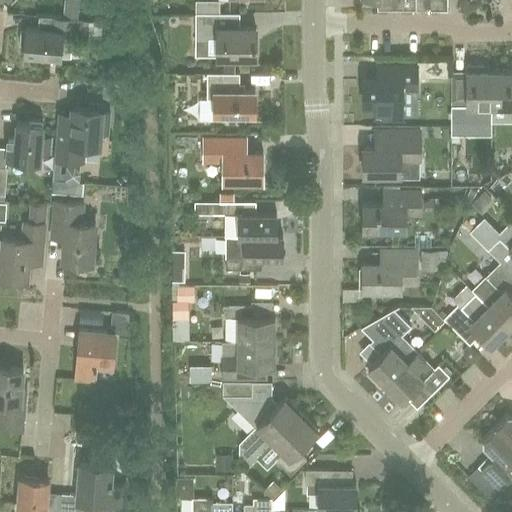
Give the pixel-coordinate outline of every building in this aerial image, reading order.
[(63,0),(62,18),(76,19),(77,0),(63,0)] [(194,0),(195,12),(219,12),(218,0),(194,0)] [(388,0),(376,0),(377,10),(389,10),(388,0)] [(388,0),(389,10),(414,10),(414,0),(388,0)] [(414,0),(414,10),(447,11),(446,0),(414,0)] [(235,73),(235,54),(255,54),(255,41),(255,28),(238,27),(219,27),(219,12),(195,12),(195,54),(223,54),(223,73),(235,73)] [(228,12),(219,12),(219,27),(238,27),(238,12),(228,12)] [(104,21),(76,19),(62,18),(39,16),(38,28),(26,27),(26,28),(20,28),(19,44),(25,45),(24,54),(62,57),(69,58),(72,32),(103,34),(104,21)] [(450,133),(490,133),(490,121),(490,71),(483,71),(483,64),(466,64),(466,69),(466,92),(450,92),(450,124),(450,133)] [(392,66),(392,78),(374,78),(362,78),(362,105),(374,105),(374,119),(386,119),(401,119),(401,90),(416,90),(416,66),(392,66)] [(392,78),(392,66),(374,66),(374,78),(392,78)] [(450,69),(450,92),(466,92),(466,69),(450,69)] [(511,70),(490,71),(490,121),(511,121),(511,70)] [(239,73),(235,73),(223,73),(206,73),(206,97),(206,99),(213,99),(213,114),(225,114),(225,120),(238,120),(238,114),(248,114),(254,114),(254,90),(239,90),(239,73)] [(206,99),(206,97),(199,97),(199,119),(213,119),(213,114),(213,99),(206,99)] [(73,107),(73,113),(58,112),(56,135),(54,158),(62,159),(85,161),(87,144),(100,145),(101,132),(108,133),(110,112),(102,112),(103,104),(89,103),(89,108),(73,107)] [(40,162),(41,153),(51,153),(52,134),(43,134),(43,125),(17,123),(16,133),(9,132),(8,145),(7,159),(40,162)] [(418,159),(418,129),(373,129),(373,147),(362,147),(361,173),(376,173),(376,178),(402,178),(402,159),(418,159)] [(222,161),(222,181),(262,181),(262,151),(247,151),(229,151),(229,138),(203,138),(203,161),(222,161)] [(247,138),(229,138),(229,151),(247,151),(247,138)] [(62,159),(54,158),(53,180),(80,183),(81,173),(75,166),(65,166),(65,172),(61,172),(62,159)] [(402,159),(402,178),(418,178),(418,159),(402,159)] [(52,192),(82,195),(83,183),(80,183),(53,180),(52,192)] [(384,189),(384,203),(361,203),(361,229),(379,229),(404,229),(404,215),(419,215),(419,189),(402,189),(384,189)] [(484,189),(471,201),(481,211),(494,199),(484,189)] [(222,192),(219,192),(219,200),(234,200),(234,192),(222,192)] [(276,209),(255,210),(255,200),(234,200),(219,200),(195,200),(195,213),(225,212),(225,235),(276,235),(276,213),(276,209)] [(54,205),(52,238),(64,239),(63,260),(92,263),(95,223),(82,222),(83,204),(55,201),(54,205)] [(28,221),(46,222),(47,205),(29,203),(28,221)] [(511,218),(499,232),(483,216),(467,231),(498,262),(505,269),(511,262),(511,218)] [(0,277),(27,280),(29,263),(43,264),(46,222),(28,221),(24,221),(22,240),(2,238),(0,261),(0,277)] [(214,235),(200,235),(200,247),(214,247),(214,235)] [(282,235),(276,235),(225,235),(225,268),(239,268),(239,258),(262,258),(282,258),(282,235)] [(184,249),(170,249),(171,285),(179,285),(179,280),(184,280),(184,249)] [(421,249),(420,269),(438,269),(438,259),(446,259),(449,249),(421,249)] [(359,264),(359,287),(342,286),(342,301),(363,301),(363,289),(399,289),(399,273),(416,273),(416,251),(379,250),(379,265),(359,264)] [(239,258),(239,268),(262,268),(262,258),(239,258)] [(511,282),(511,275),(505,269),(498,262),(470,290),(474,294),(507,327),(511,322),(511,295),(506,289),(511,282)] [(250,273),(239,273),(239,282),(247,282),(250,282),(250,273)] [(194,300),(194,284),(179,285),(171,285),(173,339),(189,339),(188,300),(194,300)] [(450,298),(456,304),(460,308),(474,294),(470,290),(464,284),(450,298)] [(489,346),(507,327),(474,294),(460,308),(456,304),(442,319),(445,322),(458,335),(468,326),(477,335),(489,346)] [(251,300),(251,305),(251,317),(274,317),(274,300),(251,300)] [(225,341),(274,341),(274,317),(251,317),(251,305),(222,305),(223,317),(225,317),(225,341)] [(442,319),(430,307),(412,308),(433,328),(442,319)] [(382,384),(416,350),(402,335),(411,326),(393,308),(360,327),(373,340),(370,343),(380,352),(371,362),(365,367),(382,384)] [(111,368),(114,332),(128,334),(128,312),(111,311),(110,331),(79,328),(77,347),(75,379),(95,380),(96,367),(111,368)] [(468,326),(458,335),(467,344),(477,335),(468,326)] [(267,377),(267,364),(274,364),(274,341),(225,341),(223,341),(222,364),(222,377),(267,377)] [(380,352),(370,343),(360,352),(371,362),(380,352)] [(479,356),(467,344),(464,348),(463,356),(471,364),(472,363),(479,356)] [(436,364),(433,367),(416,350),(382,384),(399,401),(405,395),(418,382),(429,393),(448,375),(436,364)] [(211,364),(189,364),(190,381),(211,381),(211,364)] [(0,365),(0,402),(0,406),(0,429),(21,431),(23,414),(24,397),(20,397),(22,367),(0,365)] [(222,381),(222,395),(225,395),(251,395),(251,381),(222,381)] [(225,395),(238,409),(238,400),(271,400),(276,405),(279,403),(271,396),(271,381),(251,381),(251,395),(225,395)] [(418,382),(405,395),(417,406),(429,393),(418,382)] [(272,442),(300,413),(285,397),(279,403),(276,405),(271,400),(238,400),(238,409),(255,425),(239,441),(238,455),(249,465),(256,457),(272,442)] [(300,413),(272,442),(281,451),(273,459),(275,460),(289,475),(298,466),(306,458),(298,449),(317,430),(300,413)] [(511,415),(511,416),(505,416),(493,427),(511,446),(511,415)] [(511,468),(509,466),(511,462),(511,446),(493,427),(481,439),(481,446),(489,454),(476,467),(498,490),(511,476),(511,468)] [(267,468),(275,460),(273,459),(281,451),(272,442),(256,457),(267,468)] [(232,453),(215,453),(215,469),(232,469),(232,453)] [(61,494),(60,509),(59,511),(81,511),(82,502),(125,505),(126,498),(127,485),(110,484),(112,466),(80,463),(77,495),(61,494)] [(323,508),(356,509),(356,483),(352,483),(333,483),(333,467),(306,467),(306,469),(306,484),(319,484),(319,494),(319,509),(323,508)] [(352,467),(333,467),(333,483),(352,483),(352,467)] [(498,490),(476,467),(467,477),(489,499),(498,490)] [(176,498),(191,498),(193,498),(193,476),(176,477),(176,498)] [(59,511),(60,509),(45,508),(46,493),(47,481),(20,479),(18,503),(17,511),(59,511)] [(262,490),(271,498),(281,488),(273,479),(262,490)] [(281,488),(271,498),(271,508),(285,508),(285,484),(281,488)] [(319,484),(306,484),(306,494),(319,494),(319,484)] [(60,509),(61,494),(46,493),(45,508),(60,509)] [(231,511),(231,502),(211,502),(211,498),(193,498),(191,498),(190,511),(231,511)] [(271,511),(271,508),(271,498),(253,498),(253,504),(243,504),(243,511),(271,511)]
